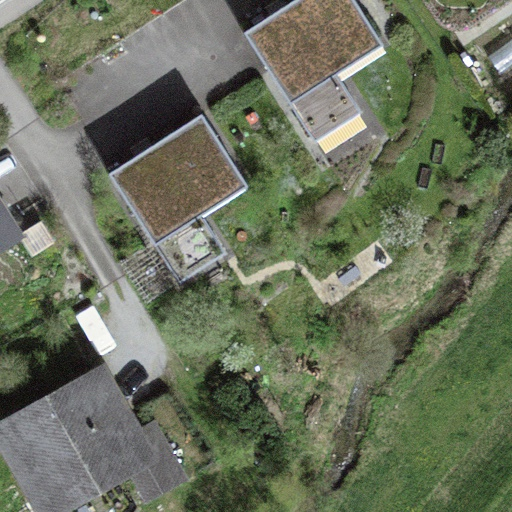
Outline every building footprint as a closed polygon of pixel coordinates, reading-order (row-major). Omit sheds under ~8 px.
[(49,0),(21,18),(62,80),(182,0),(49,0)] [(361,0),(278,0),(242,24),(316,137),(317,136),(327,152),(368,125),(359,111),(363,109),(346,83),(391,55),(382,40),(385,38),(361,0)] [(474,41),(483,53),(511,31),(503,19),(474,41)] [(511,37),(481,62),(499,85),(511,74),(511,37)] [(203,104),(107,164),(153,237),(120,258),(145,299),(226,249),(210,224),(255,195),(245,179),(249,177),(203,104)] [(0,190),(0,244),(24,229),(0,190)] [(105,353),(0,412),(0,441),(39,511),(50,511),(128,468),(145,500),(188,476),(154,416),(144,422),(105,353)]
